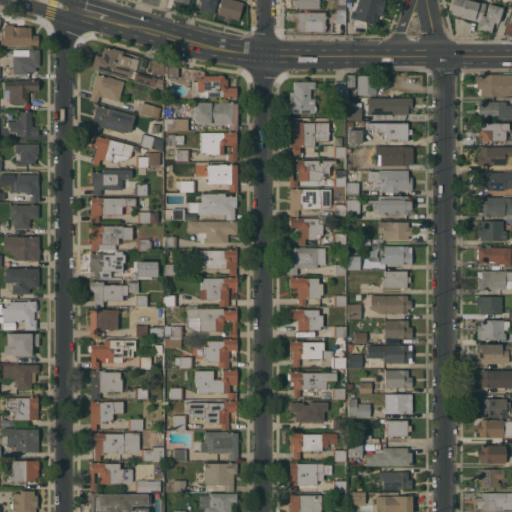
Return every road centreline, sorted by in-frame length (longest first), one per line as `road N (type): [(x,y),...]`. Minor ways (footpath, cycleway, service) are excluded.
road 1 (residential): [(426,0),(446,58),(444,511)]
road 2 (residential): [(69,7),(64,511)]
road 3 (residential): [(265,58),(267,511)]
road 4 (secondary): [(106,17),(265,58),(511,57)]
